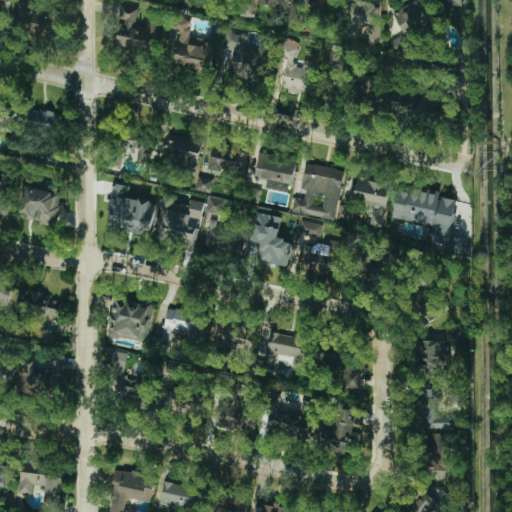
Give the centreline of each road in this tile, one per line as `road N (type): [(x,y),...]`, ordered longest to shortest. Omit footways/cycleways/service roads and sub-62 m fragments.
road 1 (tertiary): [(89,511),(84,0)]
road 2 (residential): [(464,165),(0,61)]
road 3 (residential): [(385,404),(384,344),(370,322),(221,284),(0,246)]
road 4 (residential): [(385,404),(381,468),(358,485),(109,434),(0,421)]
